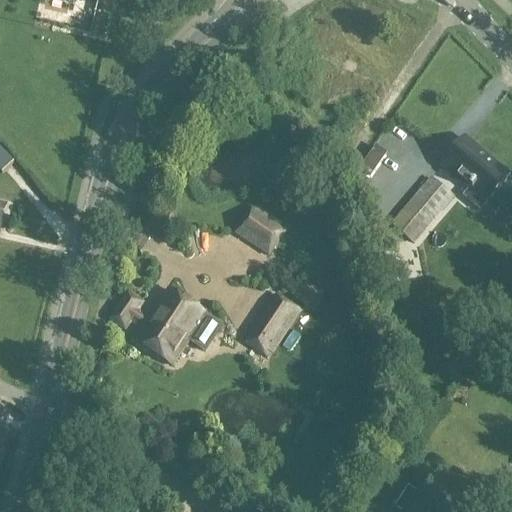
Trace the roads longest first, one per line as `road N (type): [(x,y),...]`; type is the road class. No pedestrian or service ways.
road 1 (secondary): [(47,413),(116,146),(147,97),(250,0)]
road 2 (track): [(183,511),(130,456),(47,413)]
